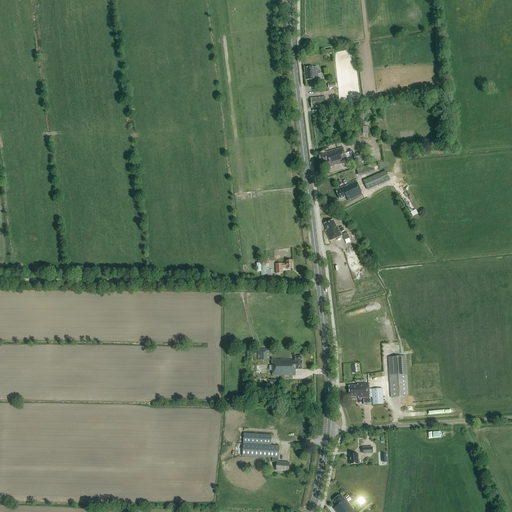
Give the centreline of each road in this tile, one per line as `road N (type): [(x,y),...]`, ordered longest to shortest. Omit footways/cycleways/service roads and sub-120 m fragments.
road 1 (unclassified): [(0,279),(319,281)]
road 2 (primary): [(319,281),(290,0)]
road 3 (unclassified): [(326,429),(511,417)]
road 4 (primary): [(326,429),(319,281)]
